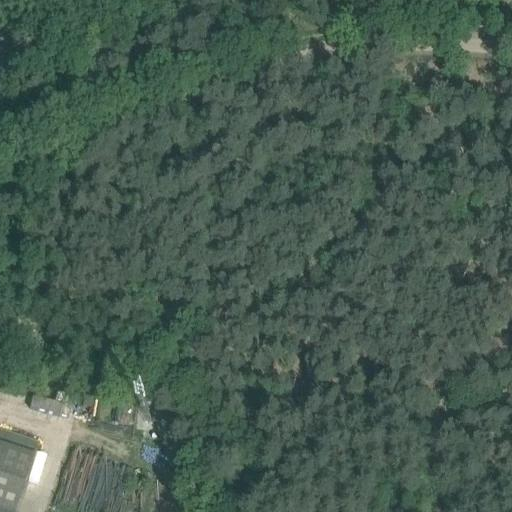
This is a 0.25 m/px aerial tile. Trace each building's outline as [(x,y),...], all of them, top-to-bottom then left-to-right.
[(0,77),(12,80),(20,38),(0,34),(0,77)] [(53,391),(45,414),(70,423),(78,400),(53,391)] [(138,397),(118,393),(116,405),(136,409),(138,397)] [(0,432),(0,511),(14,511),(37,445),(0,432)] [(75,439),(68,455),(117,474),(124,457),(75,439)] [(136,471),(157,479),(161,469),(140,461),(136,471)]
